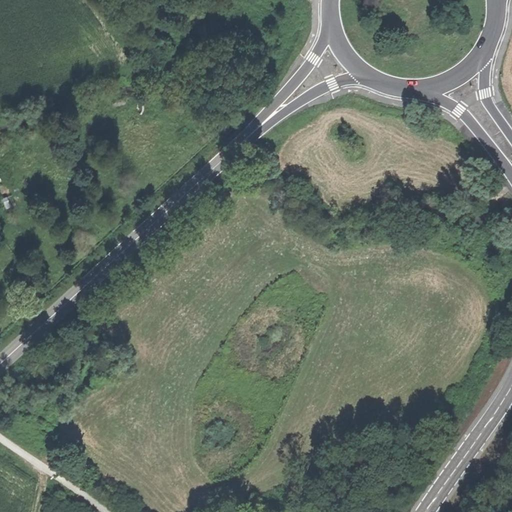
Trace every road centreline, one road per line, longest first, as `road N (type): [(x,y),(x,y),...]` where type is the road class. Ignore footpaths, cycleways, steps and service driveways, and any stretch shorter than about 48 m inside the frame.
road 1 (secondary): [(0,363),(248,135)]
road 2 (primary): [(511,386),(425,511)]
road 3 (secondary): [(332,19),(314,57),(248,135)]
road 4 (secondary): [(248,135),(312,92),(367,73)]
road 5 (primary): [(420,87),(459,108),(511,172)]
